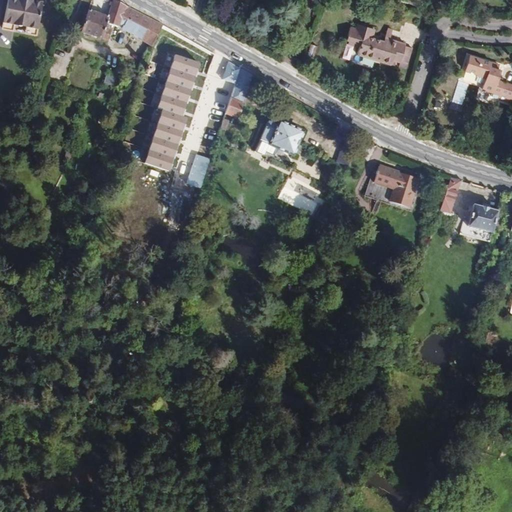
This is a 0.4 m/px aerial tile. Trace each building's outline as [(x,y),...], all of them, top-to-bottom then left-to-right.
[(36,29),(42,2),(34,0),(31,0),(30,7),(18,4),(18,0),(7,0),(3,22),(13,24),(14,21),(16,21),(17,23),(18,24),(19,25),(21,25),(23,25),(25,23),(26,23),(27,24),(27,27),(36,29)] [(151,44),(162,24),(131,8),(115,0),(112,0),(112,2),(108,16),(106,22),(120,27),(151,44)] [(106,22),(108,16),(88,9),(81,31),(107,40),(110,28),(105,26),(106,22)] [(12,30),(13,24),(3,22),(2,28),(12,30)] [(401,63),(406,47),(407,44),(390,39),(385,38),(384,41),(374,38),(376,30),(357,25),(356,28),(352,27),(347,40),(350,41),(361,44),(360,48),(358,55),(392,65),(393,61),(401,63)] [(390,39),(393,29),(389,28),(385,38),(390,39)] [(314,59),(318,47),(311,45),(308,57),(314,59)] [(406,69),(413,49),(406,47),(401,63),(399,68),(406,69)] [(180,116),(197,64),(175,56),(158,108),(161,109),(143,165),(167,173),(186,118),(180,116)] [(511,102),(511,85),(499,81),(502,71),(491,67),(493,63),(470,56),(465,71),(477,75),(477,76),(486,79),(484,85),(482,90),(500,96),(498,99),(511,104),(511,102)] [(237,119),(252,75),(240,68),(224,114),(237,119)] [(484,85),(486,79),(477,76),(475,82),(484,85)] [(127,78),(118,101),(131,106),(136,92),(137,81),(127,78)] [(293,156),(304,132),(280,121),(277,126),(270,123),(266,129),(265,131),(260,141),(269,145),(278,149),(293,156)] [(34,128),(30,142),(36,145),(41,131),(34,128)] [(265,152),(269,145),(260,141),(256,151),(264,155),(265,152)] [(275,156),(278,149),(269,145),(265,152),(275,156)] [(362,175),(366,163),(351,158),(347,170),(362,175)] [(380,165),(374,183),(394,190),(389,202),(409,209),(419,180),(400,173),(400,172),(380,165)] [(449,214),(461,181),(451,178),(440,211),(449,214)] [(458,216),(469,183),(461,181),(449,214),(454,215),(458,216)] [(494,225),(498,211),(474,205),(470,219),(468,227),(492,233),(494,225)] [(450,226),(454,215),(449,214),(440,211),(436,222),(450,226)] [(501,227),(505,213),(498,211),(494,225),(501,227)] [(468,227),(470,219),(458,216),(455,223),(468,227)] [(155,346),(158,340),(153,337),(149,342),(155,346)]
